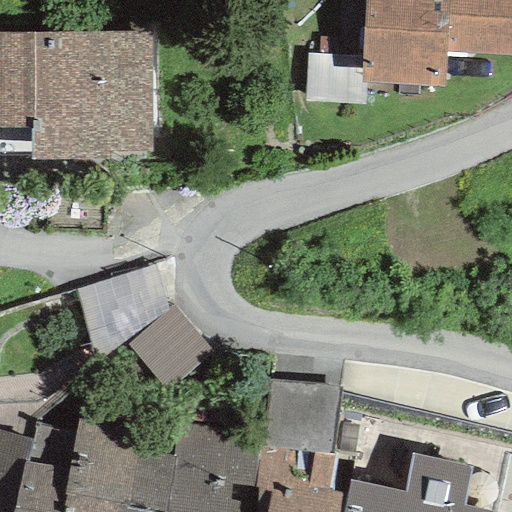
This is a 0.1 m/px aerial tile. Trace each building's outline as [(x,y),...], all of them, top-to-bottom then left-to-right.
[(511,0),(365,0),(363,58),(362,82),(366,82),(444,86),(444,53),(511,56),(511,0)] [(149,32),(0,31),(0,126),(30,127),(30,160),(150,158),(149,32)] [(364,105),(366,82),(362,82),(363,58),(307,55),(304,102),(364,105)] [(75,290),(97,363),(166,311),(153,266),(75,290)] [(173,306),(126,345),(164,388),(211,351),(173,306)] [(339,388),(268,381),(264,428),(262,448),(329,456),(339,388)] [(125,503),(134,449),(141,427),(78,415),(74,434),(34,427),(30,441),(13,511),(113,511),(116,501),(125,503)] [(167,511),(252,511),(253,489),(260,448),(262,448),(264,428),(175,422),(172,455),(177,456),(167,511)] [(0,511),(13,511),(30,441),(0,432),(0,511)] [(269,491),(265,511),(342,511),(347,494),(327,491),(332,456),(329,456),(262,448),(260,448),(253,489),(269,491)] [(113,511),(167,511),(177,456),(172,455),(134,449),(125,503),(116,501),(113,511)] [(347,494),(342,511),(488,511),(461,506),(469,468),(412,455),(403,491),(350,481),(347,494)]
